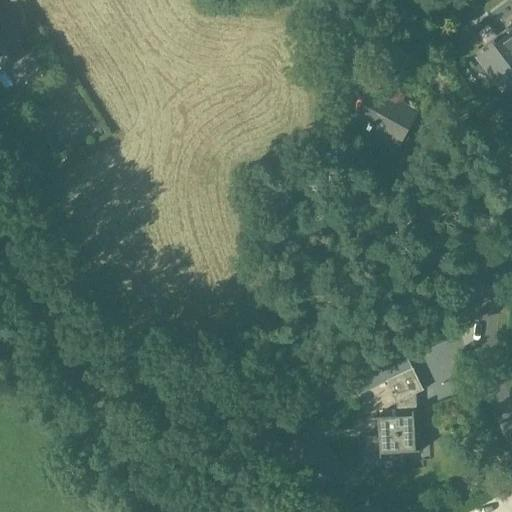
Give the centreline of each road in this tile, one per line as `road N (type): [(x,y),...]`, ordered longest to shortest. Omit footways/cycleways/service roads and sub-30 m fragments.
road 1 (unclassified): [(161,511),(0,227)]
road 2 (residential): [(511,432),(487,337),(511,245)]
